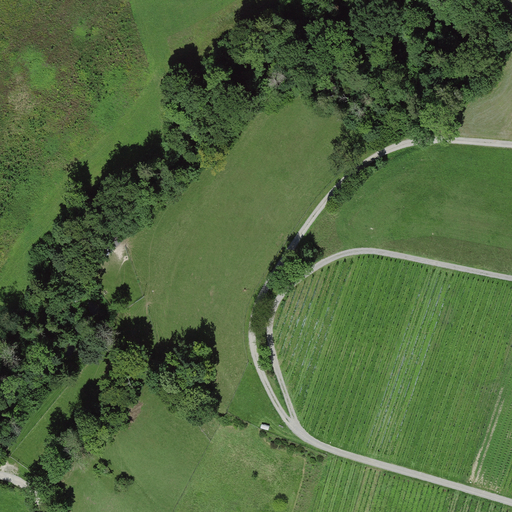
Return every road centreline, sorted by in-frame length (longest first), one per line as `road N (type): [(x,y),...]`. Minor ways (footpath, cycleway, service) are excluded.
road 1 (track): [(511,143),(407,145),(364,164),(274,274),(252,339),(259,373),(290,431),(317,449)]
road 2 (track): [(317,449),(297,425),(276,372),(272,318),(293,290),(335,261),(372,254),(511,282)]
road 3 (track): [(317,449),(511,504)]
